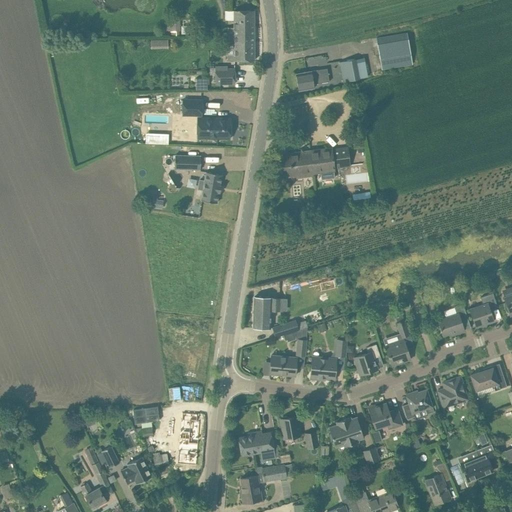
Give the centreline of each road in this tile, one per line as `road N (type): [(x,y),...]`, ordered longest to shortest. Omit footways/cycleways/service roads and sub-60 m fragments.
road 1 (tertiary): [(233,386),(224,364),(273,51),(268,0)]
road 2 (residential): [(233,386),(350,395),(426,368),(443,351),(511,330)]
road 3 (tertiary): [(208,511),(218,414),(233,386)]
